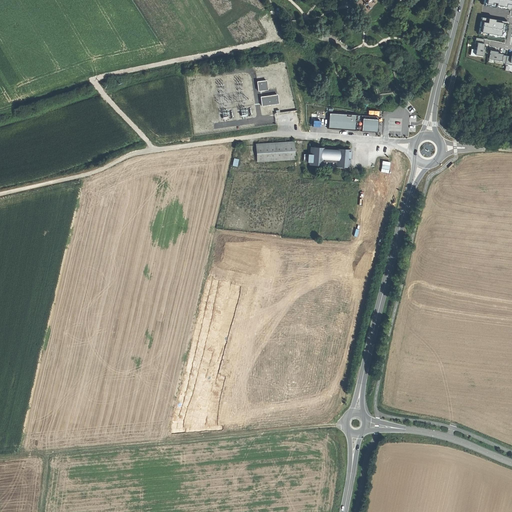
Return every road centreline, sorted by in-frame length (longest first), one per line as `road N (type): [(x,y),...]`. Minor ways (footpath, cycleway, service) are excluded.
road 1 (track): [(0,458),(344,423)]
road 2 (track): [(0,194),(87,174),(134,153),(288,134),(286,120),(274,117)]
road 3 (secondary): [(421,163),(361,386)]
road 4 (track): [(152,150),(92,79),(225,50)]
road 5 (secondary): [(459,0),(430,135)]
road 6 (unclassified): [(288,134),(413,145)]
